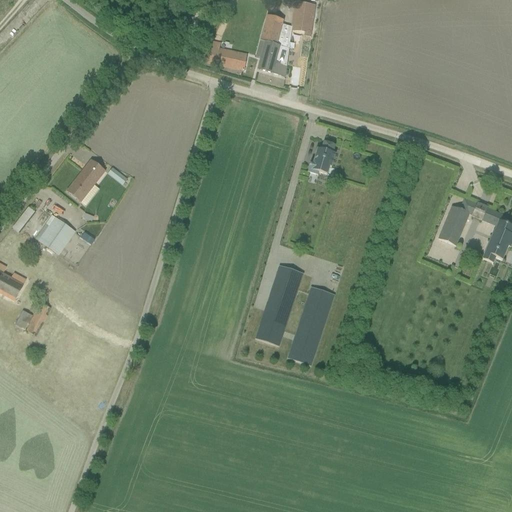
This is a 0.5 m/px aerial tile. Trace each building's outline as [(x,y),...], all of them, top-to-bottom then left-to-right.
[(257,71),(285,79),(286,67),(275,64),(280,48),(288,51),(293,52),(294,46),(289,45),(290,33),(304,34),(303,38),(310,39),(314,7),(294,5),(290,29),(282,27),(283,22),(266,17),(258,48),(263,50),(257,71)] [(220,45),(203,42),(199,63),(243,73),(247,56),(219,51),(220,45)] [(318,175),(327,177),(329,170),(330,170),(334,156),(332,155),(334,148),(323,144),(321,152),(318,151),(315,163),(311,162),(307,175),(317,178),(318,175)] [(66,194),(80,205),(105,174),(90,162),(66,194)] [(107,176),(122,188),(127,182),(112,170),(107,176)] [(451,208),(438,241),(455,248),(468,216),(471,218),(470,220),(481,224),(481,223),(494,229),(481,262),(492,266),(495,260),(501,263),(507,249),(510,250),(511,244),(511,238),(511,235),(511,229),(510,229),(511,225),(500,220),(502,217),(486,211),(486,210),(477,206),(476,207),(463,201),(459,211),(451,208)] [(21,235),(35,212),(26,207),(12,230),(21,235)] [(51,218),(35,242),(58,258),(75,234),(74,233),(75,232),(72,230),(71,231),(51,218)] [(0,295),(13,303),(25,282),(13,276),(10,281),(1,276),(5,269),(0,266),(0,295)] [(279,349),(302,276),(278,268),(254,342),(279,349)] [(334,298),(310,290),(286,360),(310,369),(334,298)] [(14,328),(36,339),(51,312),(39,305),(35,313),(31,311),(28,316),(22,313),(14,328)]
